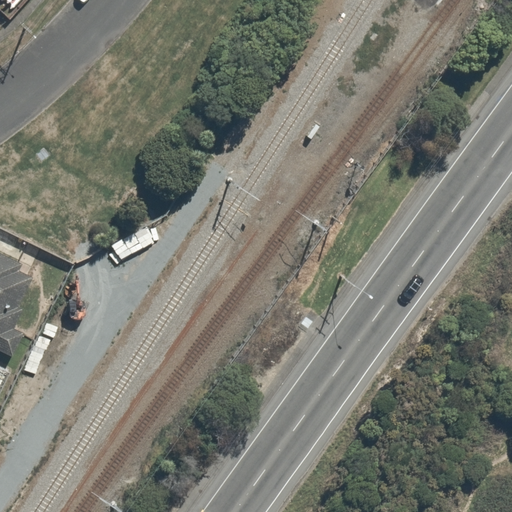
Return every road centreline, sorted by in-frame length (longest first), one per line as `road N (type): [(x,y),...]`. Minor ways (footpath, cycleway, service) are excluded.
road 1 (tertiary): [(233,511),(511,128)]
road 2 (residential): [(0,106),(64,53),(110,0)]
